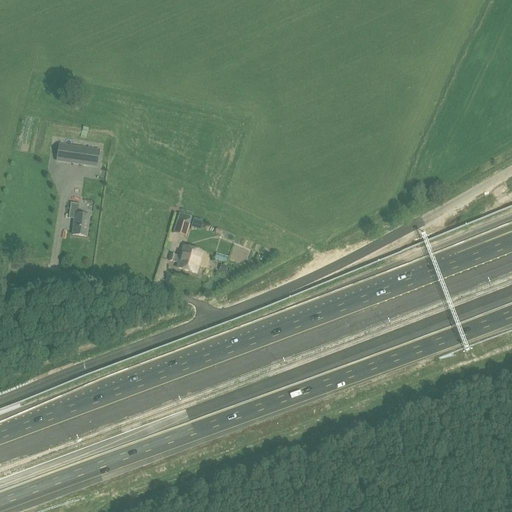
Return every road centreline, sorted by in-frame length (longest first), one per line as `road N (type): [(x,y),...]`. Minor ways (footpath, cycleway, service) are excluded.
road 1 (unclassified): [(0,400),(274,294),(511,169)]
road 2 (motorway): [(0,496),(511,302)]
road 3 (motorway): [(267,347),(0,447)]
road 4 (motorway): [(511,227),(267,347)]
road 5 (motorway): [(511,255),(267,347)]
